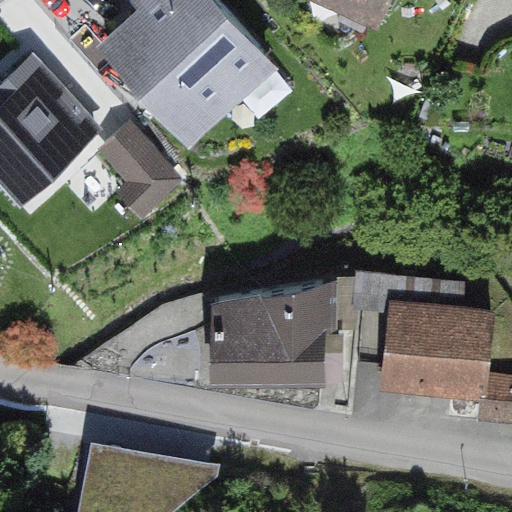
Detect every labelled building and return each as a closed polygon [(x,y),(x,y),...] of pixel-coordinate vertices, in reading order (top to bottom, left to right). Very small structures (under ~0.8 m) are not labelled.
[(144,0),(149,5),(109,40),(185,127),(270,53),(223,0),(144,0)] [(98,126),(33,57),(0,86),(0,98),(3,102),(0,104),(0,164),(26,192),(98,126)] [(177,175),(130,122),(108,142),(139,177),(125,189),(141,207),(177,175)] [(219,298),(217,375),(327,376),(327,278),(219,298)] [(495,317),(393,306),(386,378),(487,389),(484,416),(511,419),(511,383),(488,380),(495,317)] [(155,511),(218,456),(101,435),(85,511),(155,511)]
